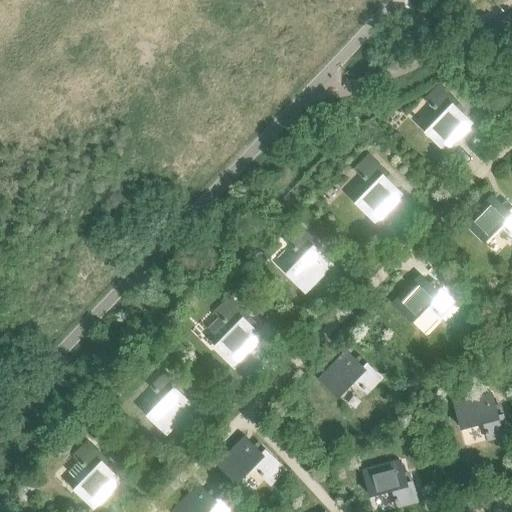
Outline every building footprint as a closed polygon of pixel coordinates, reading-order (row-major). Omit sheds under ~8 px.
[(437,83),(422,98),(428,104),(441,117),(425,134),(443,152),(470,123),(459,112),(463,109),(443,89),(437,83)] [(368,155),(353,170),(359,175),(372,188),(355,205),(373,223),(401,195),(390,183),(393,180),(373,160),(368,155)] [(492,196),(464,224),(482,242),(499,225),(511,238),(511,209),(507,204),(503,207),(492,196)] [(298,225),(284,240),(289,246),(302,259),(286,275),(304,293),(331,265),(320,254),(324,250),(304,231),(298,225)] [(454,303),(435,283),(431,287),(420,276),(392,304),(410,322),(427,305),(440,318),(454,303)] [(228,297),(213,312),(219,318),(232,331),(215,347),(233,365),(261,337),(250,326),(253,322),(233,303),(228,297)] [(380,379),(360,359),(357,363),(345,352),(318,380),(336,398),(353,381),(365,394),(380,379)] [(192,407),(181,396),(185,392),(165,373),(150,388),(163,400),(147,417),(165,435),(192,407)] [(507,435),(500,408),(495,409),(491,394),(453,404),(460,429),(482,422),(487,440),(507,435)] [(244,438),(217,466),(235,484),(251,467),(269,485),(284,470),(259,445),(255,449),(244,438)] [(78,462),(68,473),(80,485),(74,491),(92,509),(120,481),(108,470),(112,466),(92,447),(86,441),(72,456),(78,462)] [(416,502),(409,475),(404,476),(399,461),(362,471),(369,496),(391,490),(396,507),(416,502)] [(198,485),(171,511),(232,511),(213,492),(209,496),(198,485)]
